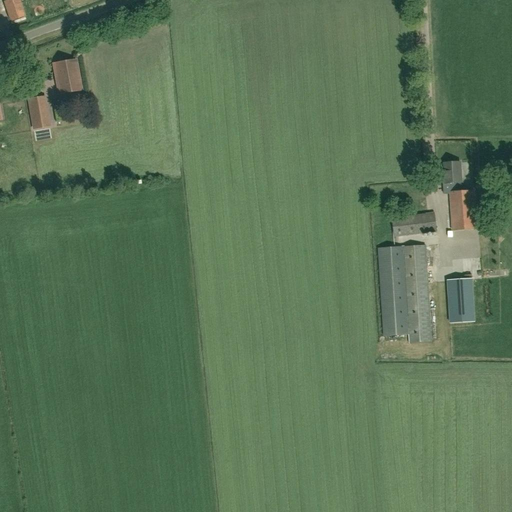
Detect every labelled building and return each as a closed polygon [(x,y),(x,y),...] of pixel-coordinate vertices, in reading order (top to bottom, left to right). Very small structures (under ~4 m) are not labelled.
[(11,21),(25,16),(19,0),(9,0),(4,2),(11,21)] [(59,94),(82,90),(76,59),(53,64),(59,94)] [(50,126),(45,97),(29,100),(34,129),(50,126)] [(453,231),(478,229),(475,191),(461,191),(461,183),(462,183),(461,163),(445,164),(446,184),(452,183),(452,192),(450,192),(453,231)] [(437,232),(434,213),(392,218),(395,237),(437,232)] [(431,342),(426,246),(378,249),(383,336),(408,334),(409,343),(431,342)] [(474,249),(474,257),(489,256),(489,248),(474,249)] [(474,265),(500,264),(500,257),(474,258),(474,265)] [(490,275),(489,265),(474,266),(475,276),(490,275)] [(450,323),(474,321),(472,279),(448,281),(450,323)]
